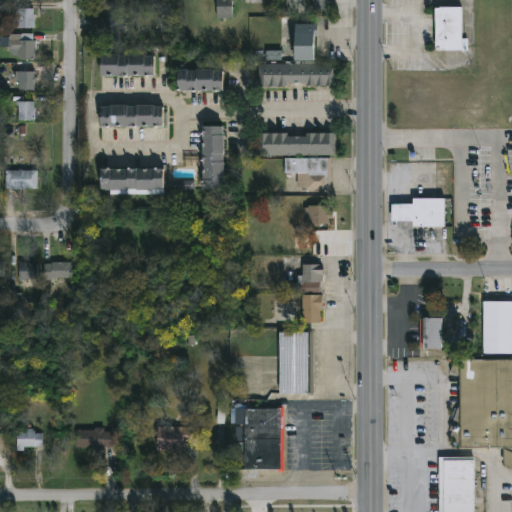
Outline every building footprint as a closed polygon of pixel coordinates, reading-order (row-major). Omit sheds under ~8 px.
[(126,0),(126,9),(113,9),(113,0),(126,0)] [(311,0),(327,0),(327,12),(311,12),(311,0)] [(217,19),(217,1),(231,1),(231,19),(217,19)] [(459,8),(459,50),(433,50),(433,8),(459,8)] [(34,30),(14,30),(14,10),(34,10),(34,30)] [(124,20),(124,44),(99,44),(99,20),(124,20)] [(294,26),(313,26),(313,59),(294,59),(294,26)] [(9,36),(34,36),(34,59),(9,59),(9,36)] [(281,51),(266,51),(266,61),(282,60),(281,51)] [(154,56),(154,77),(99,77),(99,56),(154,56)] [(259,63),(333,63),(333,86),(259,86),(259,63)] [(223,70),(223,92),(177,92),(177,70),(223,70)] [(34,90),(15,90),(15,72),(34,72),(34,90)] [(17,122),(17,103),(34,103),(34,122),(17,122)] [(99,107),(162,107),(162,127),(99,127),(99,107)] [(202,127),(223,127),(223,189),(202,189),(202,127)] [(335,134),(335,155),(256,155),(256,134),(335,134)] [(285,174),(285,159),(327,159),(327,190),(297,189),(297,174),(285,174)] [(162,169),(162,191),(100,190),(100,168),(162,169)] [(37,190),(5,190),(5,171),(37,171),(37,190)] [(195,181),(174,181),(174,190),(195,190),(195,181)] [(411,205),(411,199),(444,199),(444,228),(411,228),(411,222),(390,222),(390,204),(411,205)] [(325,223),(308,223),(308,207),(325,207),(325,223)] [(37,281),(19,281),(19,264),(37,264),(37,281)] [(42,281),(42,264),(72,264),(72,281),(42,281)] [(321,265),(321,324),(302,324),(302,265),(321,265)] [(21,292),(6,292),(7,309),(22,308),(21,292)] [(481,298),(511,298),(511,354),(481,354),(481,298)] [(420,318),(440,318),(440,348),(420,348),(420,318)] [(278,395),(279,332),(312,333),(312,395),(278,395)] [(450,359),(511,359),(511,452),(457,452),(457,375),(450,375),(450,359)] [(243,471),(243,425),(230,425),(230,409),(282,410),(282,471),(243,471)] [(155,451),(155,428),(195,428),(195,451),(155,451)] [(17,449),(17,431),(42,431),(42,449),(17,449)] [(113,448),(77,448),(77,431),(113,431),(113,448)] [(440,511),(440,460),(474,460),(473,511),(440,511)]
